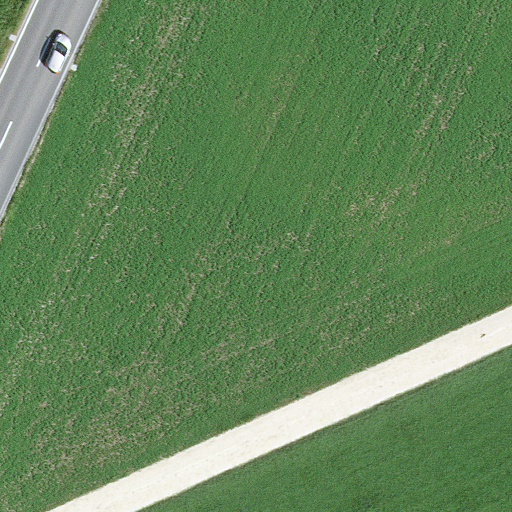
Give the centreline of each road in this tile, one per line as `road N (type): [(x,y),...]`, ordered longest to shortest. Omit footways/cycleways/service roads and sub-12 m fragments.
road 1 (track): [(94,511),(511,331)]
road 2 (tertiary): [(81,0),(0,172)]
